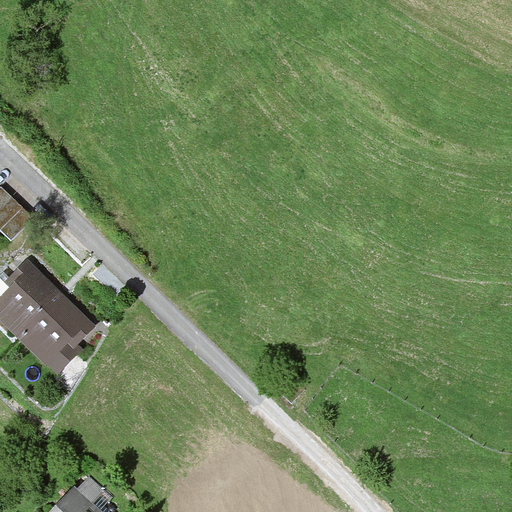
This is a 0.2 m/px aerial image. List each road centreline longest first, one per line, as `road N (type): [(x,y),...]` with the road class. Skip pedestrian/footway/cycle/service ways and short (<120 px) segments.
road 1 (track): [(176,323),(369,511)]
road 2 (residential): [(0,150),(176,323)]
